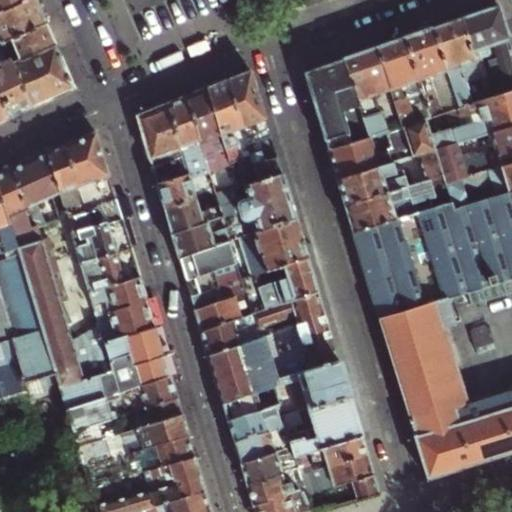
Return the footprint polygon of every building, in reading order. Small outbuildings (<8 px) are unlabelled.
[(0,0),(0,11),(26,0),(0,0)] [(34,0),(26,0),(0,11),(0,42),(1,42),(7,40),(11,38),(46,24),(37,4),(34,0)] [(462,20),(461,20),(471,53),(489,48),(504,95),(511,91),(511,50),(507,35),(499,7),(475,15),(462,20)] [(432,30),(446,74),(458,109),(472,105),(464,79),(461,80),(457,68),(474,62),(471,53),(461,20),(449,24),(432,30)] [(46,24),(11,38),(19,59),(10,63),(31,109),(52,100),(74,90),(63,64),(49,31),(46,24)] [(421,94),(429,119),(433,118),(449,112),(458,109),(446,74),(432,30),(419,35),(404,40),(417,83),(421,94)] [(7,40),(1,42),(5,52),(11,49),(7,40)] [(390,45),(375,50),(396,117),(400,128),(429,119),(421,94),(403,100),(400,88),(417,83),(404,40),(390,45)] [(5,52),(1,42),(0,42),(0,106),(6,121),(20,115),(31,109),(10,63),(5,52)] [(343,61),(357,107),(358,109),(376,103),(380,112),(360,118),(364,129),(367,139),(370,138),(388,132),(384,120),(396,117),(375,50),(358,56),(343,61)] [(325,67),(304,74),(324,143),(352,134),(345,112),(357,107),(343,61),(325,67)] [(270,138),(250,72),(249,73),(238,77),(227,81),(226,82),(247,146),(270,138)] [(247,146),(226,82),(212,87),(205,90),(237,190),(249,186),(259,183),(253,167),(247,146)] [(214,197),(237,190),(205,90),(192,95),(184,98),(206,169),(211,184),(214,197)] [(433,118),(442,149),(511,128),(511,91),(504,95),(472,105),(458,109),(449,112),(433,118)] [(193,174),(206,169),(184,98),(178,101),(166,106),(187,175),(193,174)] [(175,179),(187,175),(166,106),(154,110),(136,117),(149,162),(171,155),(173,161),(171,166),(175,179)] [(435,151),(442,149),(433,118),(429,119),(400,128),(397,129),(401,145),(385,150),(386,152),(375,155),(370,138),(367,139),(362,141),(327,152),(333,172),(336,181),(392,164),(416,157),(435,151)] [(511,128),(442,149),(435,151),(443,178),(445,186),(511,165),(511,128)] [(80,140),(66,146),(85,208),(99,203),(115,198),(109,181),(108,178),(98,142),(95,133),(80,140)] [(273,147),(270,138),(247,146),(253,167),(277,159),(273,147)] [(85,208),(66,146),(56,151),(46,155),(58,195),(64,214),(85,208)] [(416,157),(424,183),(443,178),(435,151),(416,157)] [(58,195),(46,155),(31,162),(13,170),(32,231),(37,229),(46,226),(40,204),(51,199),(58,195)] [(282,176),(277,159),(253,167),(259,183),(282,176)] [(344,207),(413,187),(412,182),(406,184),(402,171),(394,173),(392,164),(336,181),(340,194),(344,207)] [(511,165),(445,186),(448,195),(451,205),(453,213),(477,206),(473,191),(492,185),(497,200),(511,195),(511,165)] [(187,175),(175,179),(163,183),(156,185),(160,200),(164,211),(195,201),(192,190),(211,184),(206,169),(193,174),(187,175)] [(0,199),(11,237),(32,231),(13,170),(3,175),(0,175),(0,199)] [(154,178),(156,185),(163,183),(160,176),(154,178)] [(214,197),(221,219),(289,199),(286,189),(282,176),(259,183),(249,186),(250,190),(253,189),(254,191),(241,195),(239,197),(239,199),(238,202),(237,190),(214,197)] [(445,186),(443,178),(424,183),(413,187),(344,207),(348,221),(352,235),(413,217),(410,207),(448,195),(445,186)] [(451,205),(413,217),(352,235),(426,481),(437,478),(469,468),(511,454),(511,392),(471,405),(447,328),(469,320),(470,322),(498,314),(490,287),(511,280),(511,195),(497,200),(477,206),(453,213),(451,205)] [(85,208),(64,214),(70,234),(121,219),(118,209),(115,198),(99,203),(85,208)] [(0,400),(10,397),(28,392),(26,383),(53,375),(51,368),(45,349),(39,330),(34,311),(28,293),(22,274),(14,248),(11,237),(0,199),(0,303),(12,343),(0,346),(0,400)] [(289,199),(221,219),(228,242),(296,221),(292,209),(289,199)] [(216,249),(208,224),(202,225),(195,201),(164,211),(174,247),(178,260),(216,249)] [(121,219),(70,234),(72,241),(90,236),(92,243),(74,248),(79,263),(130,249),(125,232),(121,219)] [(296,221),(228,242),(229,245),(240,280),(248,277),(273,270),(307,260),(303,245),(296,221)] [(14,248),(41,240),(37,229),(32,231),(11,237),(14,248)] [(49,265),(41,240),(14,248),(22,274),(49,265)] [(250,313),(240,280),(229,245),(216,249),(178,260),(195,316),(200,332),(242,321),(251,318),(250,313)] [(130,249),(79,263),(88,293),(138,278),(134,262),(130,249)] [(240,280),(250,313),(317,293),(311,273),(307,260),(273,270),(276,280),(251,288),(248,277),(240,280)] [(55,285),(49,265),(22,274),(28,293),(55,285)] [(98,325),(103,343),(153,327),(149,314),(138,278),(88,293),(98,325)] [(60,303),(55,285),(28,293),(34,311),(60,303)] [(250,313),(251,318),(255,329),(294,317),(297,327),(294,333),(295,337),(298,336),(328,327),(323,310),(317,293),(250,313)] [(0,346),(12,343),(0,303),(0,346)] [(39,330),(66,322),(60,303),(34,311),(39,330)] [(244,328),(242,321),(200,332),(205,348),(208,358),(259,342),(257,335),(251,337),(248,327),(244,328)] [(71,340),(66,322),(39,330),(45,349),(72,341),(71,340)] [(98,325),(71,340),(72,341),(77,360),(83,379),(111,371),(103,343),(98,325)] [(56,387),(63,409),(101,397),(135,387),(169,378),(162,356),(160,348),(153,327),(103,343),(111,371),(83,379),(56,387)] [(328,327),(298,336),(309,372),(339,363),(333,344),(328,327)] [(72,341),(45,349),(51,368),(77,360),(72,341)] [(260,347),(259,342),(208,358),(215,381),(222,405),(262,393),(273,389),(271,383),(260,347)] [(270,344),(260,347),(271,383),(282,380),(270,344)] [(77,360),(51,368),(53,375),(56,387),(83,379),(77,360)] [(339,363),(309,372),(282,380),(271,383),(273,389),(277,400),(282,418),(349,398),(344,381),(339,363)] [(172,388),(169,378),(135,387),(138,399),(150,395),(151,398),(158,396),(160,403),(175,399),(172,388)] [(285,428),(282,418),(277,400),(273,389),(262,393),(222,405),(225,418),(231,434),(233,443),(268,433),(285,428)] [(101,397),(63,409),(69,430),(105,420),(113,417),(112,413),(106,414),(101,397)] [(349,398),(282,418),(285,428),(291,449),(294,457),(321,449),(362,437),(355,417),(349,398)] [(160,403),(122,415),(127,431),(180,415),(175,399),(160,403)] [(180,415),(127,431),(120,433),(114,435),(110,436),(99,439),(101,445),(105,444),(109,460),(187,436),(183,425),(180,415)] [(69,430),(74,446),(99,439),(110,436),(105,420),(69,430)] [(285,428),(268,433),(233,443),(236,453),(240,464),(291,449),(285,428)] [(105,461),(112,484),(166,467),(193,459),(190,448),(187,436),(109,460),(105,461)] [(362,437),(321,449),(294,457),(298,470),(299,476),(327,468),(367,456),(365,447),(362,437)] [(294,457),(291,449),(240,464),(243,477),(246,485),(298,470),(294,457)] [(367,456),(327,468),(299,476),(304,490),(306,497),(349,484),(374,477),(370,466),(367,456)] [(138,511),(158,506),(160,511),(209,511),(206,500),(199,479),(193,459),(166,467),(112,484),(88,492),(94,511),(138,511)] [(299,476),(298,470),(246,485),(249,494),(252,507),(304,490),(299,476)] [(374,477),(349,484),(355,503),(379,495),(377,488),(374,477)] [(306,497),(304,490),(252,507),(253,511),(292,511),(290,503),(306,498),(306,497)]
